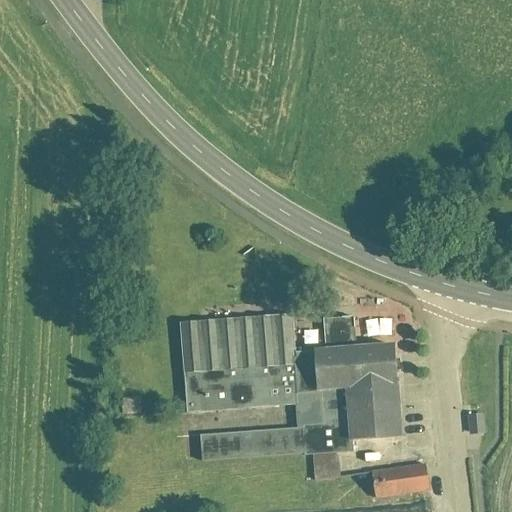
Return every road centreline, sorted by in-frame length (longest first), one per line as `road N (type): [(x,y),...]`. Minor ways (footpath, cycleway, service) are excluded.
road 1 (secondary): [(456,288),(338,243),(203,155),(64,0)]
road 2 (residential): [(466,511),(450,357),(456,288)]
